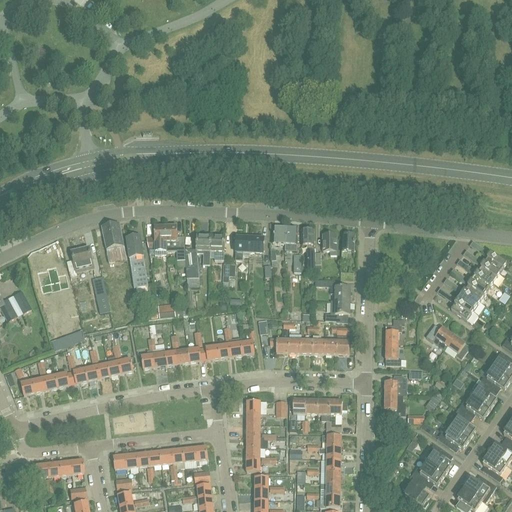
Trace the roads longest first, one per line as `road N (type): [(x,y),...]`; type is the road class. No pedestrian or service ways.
road 1 (residential): [(0,259),(57,230),(127,213),(369,222)]
road 2 (tertiary): [(511,178),(302,156),(173,153)]
road 3 (residential): [(10,424),(220,389)]
road 4 (residential): [(366,383),(369,222)]
road 5 (residential): [(220,389),(366,383)]
road 6 (residential): [(432,511),(511,399)]
road 7 (residential): [(363,511),(366,383)]
road 8 (residential): [(97,452),(222,440)]
